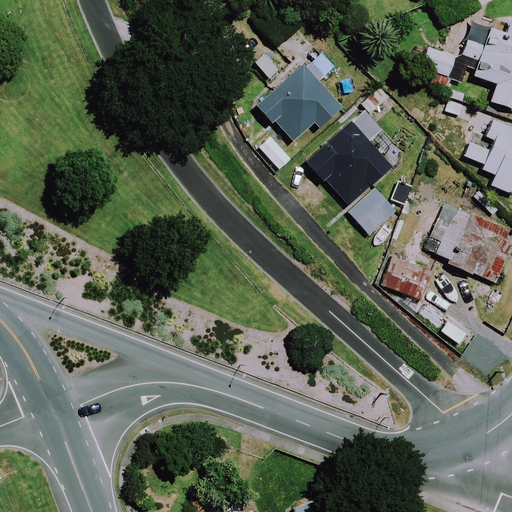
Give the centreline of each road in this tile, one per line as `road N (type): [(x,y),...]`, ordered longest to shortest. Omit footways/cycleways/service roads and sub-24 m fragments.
road 1 (unclassified): [(90,0),(112,55),(224,216),(469,443)]
road 2 (unclassified): [(225,394),(394,455),(469,443)]
road 3 (unclassified): [(0,303),(124,346),(225,394)]
road 4 (residential): [(225,394),(145,383),(53,411)]
